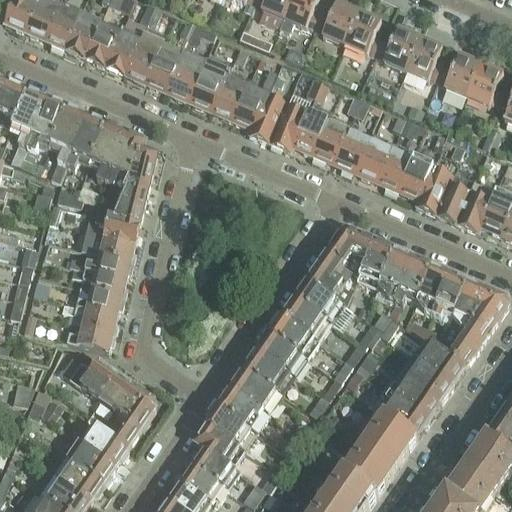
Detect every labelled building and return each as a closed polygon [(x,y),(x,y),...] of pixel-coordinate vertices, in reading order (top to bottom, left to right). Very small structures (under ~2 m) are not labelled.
[(25,37),(27,38),(41,5),(43,0),(16,0),(14,8),(5,28),(15,32),(16,37),(22,39),(25,37)] [(224,0),(246,9),(247,7),(255,10),(259,0),(224,0)] [(259,0),(255,10),(263,14),(263,16),(284,26),(295,0),(259,0)] [(315,0),(295,0),(284,26),(307,36),(308,33),(316,36),(323,22),(315,18),(322,2),(315,0)] [(58,22),(63,10),(55,6),(53,10),(41,5),(27,38),(28,39),(31,43),(36,45),(40,44),(48,47),(53,35),(51,34),(56,22),(58,22)] [(331,25),(323,22),(316,36),(324,40),(323,42),(345,52),(359,19),(337,9),(331,25)] [(65,55),(67,55),(81,22),(70,17),(72,14),(63,10),(58,22),(56,22),(51,34),(53,35),(48,47),(54,50),(56,53),(62,56),(65,55)] [(359,19),(345,52),(368,62),(369,59),(377,63),(383,48),(375,44),(382,29),(359,19)] [(79,61),(86,64),(101,28),(82,20),(81,22),(67,55),(68,56),(69,59),(76,62),(79,61)] [(191,27),(184,43),(208,54),(215,38),(191,27)] [(106,72),(107,73),(122,37),(101,28),(86,64),(95,68),(97,71),(103,74),(106,72)] [(119,78),(127,81),(144,42),(124,33),(122,37),(107,73),(109,73),(110,77),(116,79),(119,78)] [(392,52),(383,48),(377,63),(385,66),(384,69),(406,78),(421,45),(398,35),(392,52)] [(135,87),(147,92),(165,51),(144,42),(127,81),(136,85),(135,87)] [(429,88),(430,86),(438,89),(444,74),(437,71),(444,55),(421,45),(406,78),(429,88)] [(161,95),(169,99),(185,60),(165,51),(147,92),(159,98),(161,95)] [(209,70),(185,60),(169,99),(177,102),(178,105),(185,109),(189,107),(193,109),(195,113),(202,116),(205,115),(214,118),(230,79),(233,74),(212,65),(209,70)] [(452,78),(444,74),(438,89),(446,92),(445,95),(467,104),(482,71),(459,62),(452,78)] [(504,81),(482,71),(467,104),(490,114),(491,111),(500,115),(506,101),(497,97),(504,81)] [(230,79),(214,118),(221,121),(223,125),(229,128),(233,126),(234,127),(248,93),(250,88),(230,79)] [(315,85),(309,101),(324,107),(331,91),(315,85)] [(0,120),(17,128),(29,99),(0,87),(0,120)] [(248,93),(234,127),(236,128),(237,131),(244,134),(247,132),(253,135),(268,102),(248,93)] [(27,158),(49,108),(29,99),(17,128),(12,137),(23,141),(18,154),(27,158)] [(271,151),(288,111),(268,102),(253,135),(250,142),(271,151)] [(69,117),(49,108),(27,158),(36,161),(41,150),(52,154),(69,117)] [(291,160),(294,153),(308,120),(288,111),(271,151),(291,160)] [(67,174),(88,125),(69,117),(52,154),(63,159),(58,170),(67,174)] [(308,120),(294,153),(302,157),(301,159),(313,165),(329,129),(308,120)] [(331,124),(329,129),(313,165),(325,170),(327,167),(334,170),(348,138),(341,135),(344,129),(331,124)] [(107,133),(88,125),(67,174),(76,178),(81,166),(92,171),(107,133)] [(98,187),(105,191),(127,142),(107,133),(92,171),(102,176),(98,187)] [(393,157),(348,138),(334,170),(342,174),(341,177),(352,182),(353,179),(359,181),(358,184),(370,189),(372,186),(379,190),(393,157)] [(127,142),(105,191),(115,195),(119,187),(130,192),(144,158),(147,151),(127,142)] [(393,157),(379,190),(387,193),(386,196),(399,202),(414,166),(393,157)] [(116,229),(140,235),(158,164),(144,158),(130,192),(126,199),(128,201),(116,229)] [(420,207),(434,175),(414,166),(399,202),(411,207),(412,204),(420,207)] [(0,186),(1,182),(12,185),(13,178),(1,172),(0,172),(0,186)] [(438,223),(455,184),(434,175),(420,207),(417,214),(438,223)] [(459,232),(475,193),(455,184),(438,223),(459,232)] [(84,192),(82,201),(63,196),(61,207),(84,212),(85,206),(99,209),(101,196),(84,192)] [(482,233),(495,201),(475,193),(459,232),(479,241),(482,233)] [(502,244),(511,220),(511,206),(496,200),(495,201),(482,233),(491,237),(490,239),(502,244)] [(511,220),(502,244),(511,248),(511,220)] [(134,260),(136,253),(140,235),(116,229),(110,227),(110,228),(92,223),(83,259),(101,263),(134,271),(136,261),(134,260)] [(367,269),(376,249),(349,238),(341,241),(327,261),(344,273),(351,277),(359,265),(367,269)] [(380,294),(395,258),(376,249),(367,269),(358,290),(378,298),(380,294)] [(396,310),(415,266),(395,258),(380,294),(391,299),(388,307),(396,310)] [(344,273),(327,261),(308,289),(345,314),(347,315),(353,300),(335,287),(344,273)] [(101,263),(99,272),(72,266),(70,274),(86,278),(127,288),(129,281),(131,281),(134,271),(101,263)] [(417,309),(433,273),(415,266),(396,310),(403,313),(407,305),(417,309)] [(434,324),(452,282),(433,273),(417,309),(428,314),(425,320),(434,324)] [(92,299),(125,307),(127,297),(125,296),(127,288),(86,278),(83,287),(94,290),(92,299)] [(455,326),(470,289),(452,282),(434,324),(442,327),(444,321),(455,326)] [(334,307),(308,289),(295,307),(332,332),(345,314),(334,307)] [(472,337),(489,297),(470,289),(455,326),(465,330),(462,336),(470,339),(472,337)] [(77,313),(118,324),(120,316),(122,316),(125,307),(92,299),(81,296),(77,313)] [(472,337),(470,339),(454,362),(469,372),(510,312),(508,306),(489,297),(472,337)] [(332,332),(295,307),(282,326),(319,352),(332,332)] [(83,334),(116,342),(118,332),(116,332),(118,324),(77,313),(65,311),(63,319),(85,325),(83,334)] [(319,352),(282,326),(270,343),(307,369),(319,352)] [(116,342),(83,334),(81,344),(70,341),(68,350),(109,360),(111,352),(114,352),(116,342)] [(307,369),(270,343),(258,360),(295,386),(307,369)] [(426,349),(414,367),(454,394),(466,376),(426,349)] [(0,360),(8,362),(10,355),(0,352),(0,360)] [(100,409),(120,381),(109,373),(108,376),(99,369),(98,370),(88,364),(76,360),(61,382),(100,409)] [(295,386),(258,360),(245,380),(282,405),(295,386)] [(454,394),(414,367),(402,384),(442,411),(454,394)] [(282,405),(245,380),(232,399),(269,424),(282,405)] [(120,381),(100,409),(121,424),(140,397),(129,390),(131,388),(120,381)] [(442,411),(402,384),(390,401),(430,429),(442,411)] [(16,409),(30,413),(35,392),(21,389),(16,409)] [(119,449),(129,456),(142,438),(144,439),(151,430),(149,428),(157,416),(155,408),(140,397),(121,424),(109,441),(119,449)] [(40,398),(31,420),(56,429),(64,407),(40,398)] [(269,424),(232,399),(220,416),(257,442),(269,424)] [(430,429),(390,401),(378,419),(385,424),(418,446),(430,429)] [(511,409),(499,427),(511,435),(511,409)] [(257,442),(220,416),(207,434),(245,460),(257,442)] [(418,446),(385,424),(345,483),(377,505),(418,446)] [(487,443),(511,460),(511,435),(499,427),(487,443)] [(119,449),(109,441),(94,431),(86,444),(83,442),(84,441),(73,433),(67,441),(116,475),(122,466),(124,468),(130,459),(128,458),(129,456),(119,449)] [(195,452),(205,459),(233,477),(245,460),(207,434),(195,452)] [(116,475),(67,441),(62,448),(73,456),(74,455),(77,457),(69,469),(106,494),(113,483),(111,482),(116,475)] [(488,511),(511,478),(511,460),(487,443),(447,502),(461,511),(488,511)] [(233,477),(205,459),(201,465),(198,464),(191,474),(228,499),(239,482),(233,477)] [(106,494),(69,469),(56,486),(92,510),(97,503),(100,503),(106,494)] [(218,511),(228,499),(191,474),(184,485),(186,486),(182,493),(209,511),(218,511)] [(372,511),(377,505),(345,483),(325,511),(372,511)] [(90,511),(92,510),(56,486),(43,505),(54,511),(90,511)] [(209,511),(182,493),(177,500),(175,498),(167,509),(171,511),(209,511)] [(461,511),(447,502),(440,511),(461,511)]
